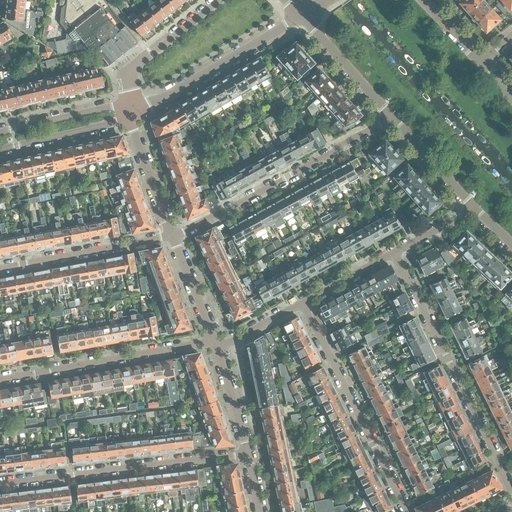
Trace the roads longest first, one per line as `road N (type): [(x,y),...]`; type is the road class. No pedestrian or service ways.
road 1 (residential): [(511,488),(395,254)]
road 2 (residential): [(0,484),(251,455)]
road 3 (residential): [(174,238),(388,118)]
road 4 (residential): [(404,511),(302,306)]
road 5 (residential): [(0,380),(218,345)]
road 6 (residential): [(0,270),(174,238)]
road 7 (residential): [(155,103),(302,17)]
road 8 (residential): [(127,105),(129,76),(223,0)]
road 9 (residential): [(0,149),(129,116)]
road 10 (residential): [(388,118),(302,17)]
road 11 (residential): [(174,238),(129,116)]
road 12 (residential): [(127,105),(0,132)]
road 13 (residential): [(472,208),(388,118)]
